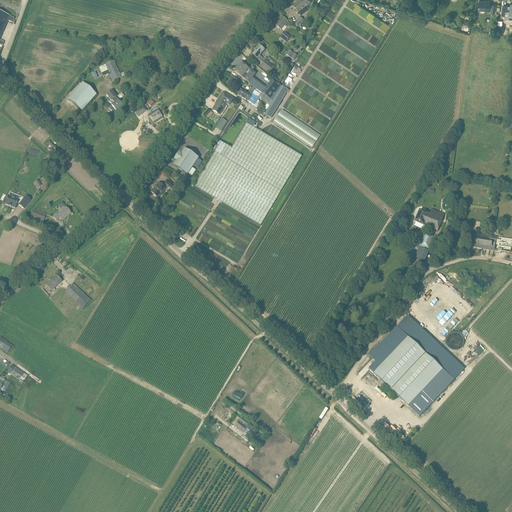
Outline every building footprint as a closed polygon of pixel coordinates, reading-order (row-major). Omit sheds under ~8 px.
[(310,3),(307,0),(300,0),(301,1),(293,7),(297,13),(310,3)] [(479,1),(478,6),(478,9),(485,10),(485,12),(489,12),(491,12),(495,13),(496,5),(492,4),(492,5),(490,5),(490,1),(486,1),(486,2),(479,1)] [(0,37),(9,16),(3,14),(3,13),(2,12),(2,11),(2,10),(0,9),(0,37)] [(288,22),(282,17),(275,25),(281,30),(285,26),(287,27),(288,27),(290,25),(289,24),(288,22)] [(299,18),(294,24),(298,28),(304,21),(299,18)] [(286,43),(291,37),(285,32),(280,38),(286,43)] [(265,50),(263,48),(259,45),(256,49),(257,49),(252,55),(263,64),(260,66),(270,74),(275,67),(265,60),(260,56),(265,50)] [(289,51),(286,55),(291,58),(294,61),(297,56),(294,54),(289,51)] [(105,65),(110,74),(112,81),(120,78),(113,61),(105,65)] [(256,89),(262,93),(272,101),(282,86),(272,79),(266,88),(253,78),(255,74),(241,63),(234,72),(248,82),(248,83),(251,85),(256,89)] [(82,83),(68,99),(82,112),(96,95),(82,83)] [(282,86),(264,115),(271,119),(288,90),(282,86)] [(248,102),(255,91),(251,89),(248,94),(246,92),(247,90),(243,88),(242,90),(238,95),(248,102)] [(272,101),(262,93),(261,95),(255,91),(248,102),(255,106),(259,99),(267,105),(262,113),(264,114),(269,106),(272,101)] [(111,92),(106,95),(109,100),(109,101),(110,102),(109,102),(112,106),(111,106),(112,106),(109,108),(113,113),(115,111),(116,111),(122,106),(117,99),(116,99),(115,98),(116,98),(111,92)] [(225,107),(227,104),(229,106),(233,99),(222,92),(215,104),(216,104),(221,107),(222,105),(225,107)] [(220,115),(225,107),(222,105),(221,107),(216,104),(212,110),(220,115)] [(154,123),(163,118),(158,109),(148,116),(154,123)] [(227,122),(222,118),(215,128),(221,131),(227,122)] [(302,156),(247,124),(232,148),(221,142),(194,187),(261,226),(302,156)] [(179,152),(174,160),(175,160),(176,161),(173,166),(188,175),(199,158),(184,149),(181,154),(180,153),(180,152),(179,152)] [(165,184),(163,187),(166,189),(168,186),(172,190),(175,187),(168,180),(165,184)] [(163,187),(159,183),(156,186),(156,187),(151,192),(153,194),(154,196),(156,196),(158,198),(166,189),(163,187)] [(9,195),(5,205),(9,206),(8,206),(11,207),(15,209),(17,204),(19,204),(19,205),(24,209),(31,200),(26,196),(24,198),(21,197),(19,199),(9,195)] [(70,213),(67,209),(66,208),(57,215),(56,214),(53,217),(57,221),(60,218),(62,221),(66,218),(65,217),(70,213)] [(444,215),(432,209),(429,215),(420,211),(415,222),(425,226),(438,231),(442,220),(444,215)] [(33,210),(31,217),(43,222),(46,215),(33,210)] [(402,239),(409,235),(406,229),(399,234),(402,239)] [(479,231),(474,230),(472,242),(472,247),(510,253),(510,251),(511,251),(511,239),(481,235),(479,235),(479,231)] [(424,233),(419,247),(430,251),(435,238),(424,233)] [(62,282),(60,279),(57,276),(51,281),(46,285),(51,291),(62,282)] [(82,309),(91,300),(73,284),(65,293),(82,309)] [(373,374),(409,407),(443,371),(408,338),(373,374)] [(481,345),(455,373),(462,380),(489,352),(481,345)] [(23,383),(27,376),(22,373),(18,380),(23,383)] [(326,407),(320,418),(323,420),(329,409),(326,407)] [(422,424),(430,414),(425,410),(417,420),(422,424)] [(252,431),(248,428),(250,426),(241,420),(236,427),(244,433),(245,432),(251,437),(257,430),(255,428),(252,431)] [(403,433),(400,436),(406,444),(409,441),(403,433)]
